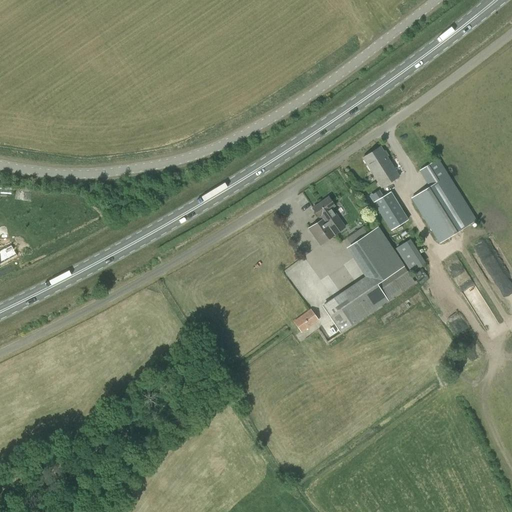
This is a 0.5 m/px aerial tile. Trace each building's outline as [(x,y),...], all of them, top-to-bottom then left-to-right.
[(381,188),(399,177),(380,147),(362,158),(381,188)] [(439,244),(475,221),(437,160),(419,171),(429,187),(411,198),(439,244)] [(391,230),(408,220),(390,192),(373,202),(391,230)] [(320,217),(322,219),(333,236),(345,228),(332,208),(335,206),(328,197),(312,208),(319,218),(320,217)] [(320,245),(333,236),(322,219),(308,229),(320,245)] [(396,254),(378,227),(351,246),(369,274),(322,306),(339,332),(415,283),(396,254)] [(410,272),(425,262),(410,239),(395,249),(410,272)] [(474,246),(481,256),(481,257),(486,264),(495,258),(484,240),(474,246)] [(491,270),(496,281),(506,277),(501,266),(491,270)] [(302,333),(319,320),(310,309),(293,322),(302,333)]
